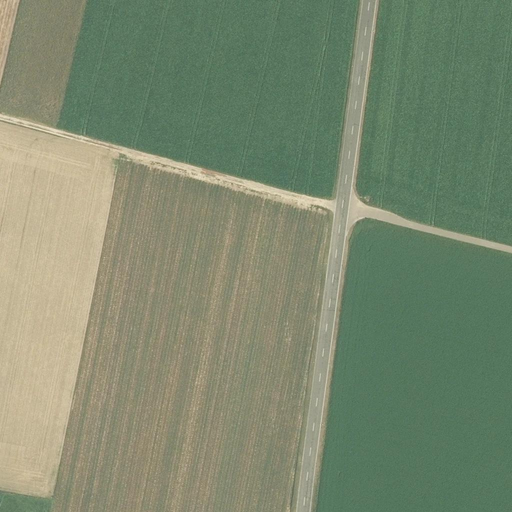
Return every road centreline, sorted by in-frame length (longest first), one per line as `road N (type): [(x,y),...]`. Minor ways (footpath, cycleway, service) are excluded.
road 1 (tertiary): [(370,0),(303,511)]
road 2 (track): [(342,211),(0,119)]
road 3 (track): [(342,211),(511,255)]
